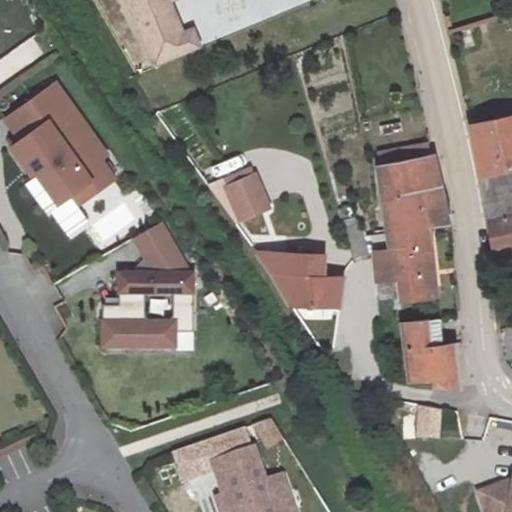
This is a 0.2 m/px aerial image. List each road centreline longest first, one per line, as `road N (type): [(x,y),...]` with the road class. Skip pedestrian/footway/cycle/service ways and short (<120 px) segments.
road 1 (unclassified): [(417,0),(471,225),(491,384),(511,403)]
road 2 (residential): [(99,459),(0,274)]
